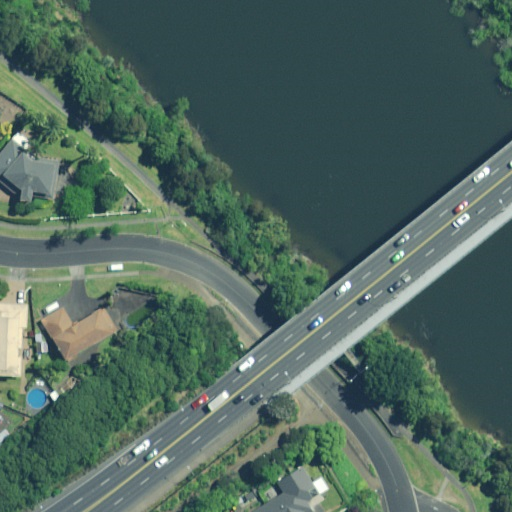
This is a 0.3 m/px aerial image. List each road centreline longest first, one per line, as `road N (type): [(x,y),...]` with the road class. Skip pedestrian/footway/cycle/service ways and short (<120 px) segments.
road 1 (primary): [(61,511),(511,155)]
road 2 (residential): [(0,250),(140,248),(208,271),(373,438),(404,511)]
road 3 (primary): [(511,184),(108,511)]
